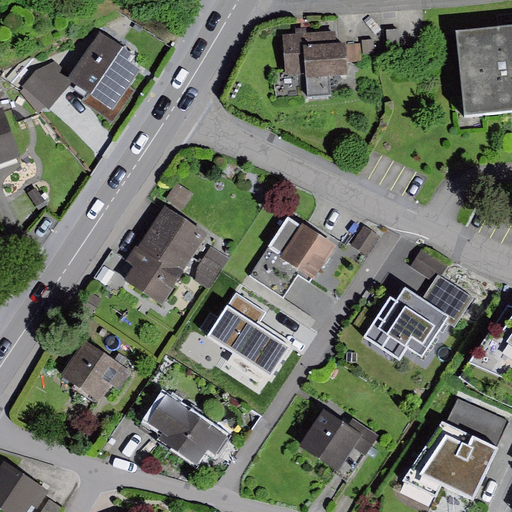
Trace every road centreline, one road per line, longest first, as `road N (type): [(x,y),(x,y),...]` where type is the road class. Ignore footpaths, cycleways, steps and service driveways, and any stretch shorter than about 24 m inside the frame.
road 1 (residential): [(176,104),(511,268)]
road 2 (primary): [(0,367),(176,104)]
road 3 (residential): [(103,472),(263,511)]
road 4 (primary): [(176,104),(239,0)]
